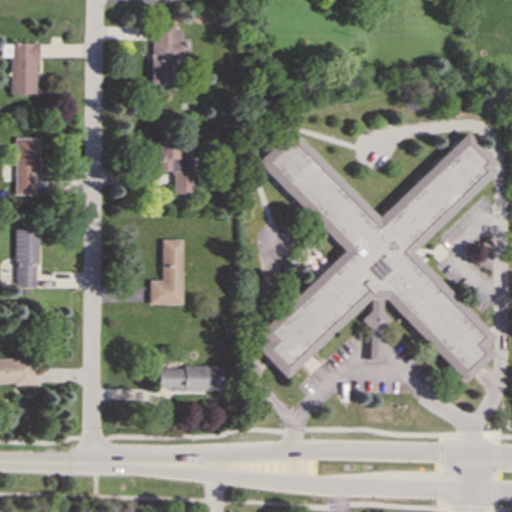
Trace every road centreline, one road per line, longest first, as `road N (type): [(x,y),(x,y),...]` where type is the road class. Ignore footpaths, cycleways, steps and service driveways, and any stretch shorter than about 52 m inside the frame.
road 1 (residential): [(91,466),(95,0)]
road 2 (secondary): [(116,467),(316,488),(511,494)]
road 3 (secondary): [(511,458),(318,453),(116,467)]
